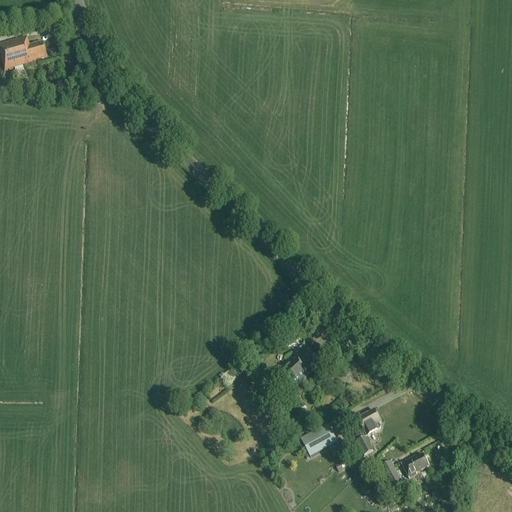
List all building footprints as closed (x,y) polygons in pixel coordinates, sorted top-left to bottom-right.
[(24,72),(22,67),(34,63),(33,62),(47,59),(42,44),(29,47),(26,38),(0,46),(0,55),(5,72),(14,69),(16,75),(24,72)] [(310,352),(302,360),(296,354),(273,375),(291,393),(312,374),(310,372),(321,363),(310,352)] [(221,379),(227,387),(238,378),(232,371),(221,379)] [(374,411),(357,420),(361,426),(356,429),(362,440),(356,443),(364,457),(373,452),(365,438),(379,431),(380,430),(380,428),(379,424),(380,423),(374,411)] [(327,426),(301,441),(310,458),(337,444),(327,426)] [(422,456),(417,459),(416,457),(401,466),(409,480),(417,476),(416,474),(429,468),(422,456)] [(344,463),(335,468),(339,474),(347,469),(344,463)] [(391,463),(379,470),(391,491),(403,485),(391,463)]
